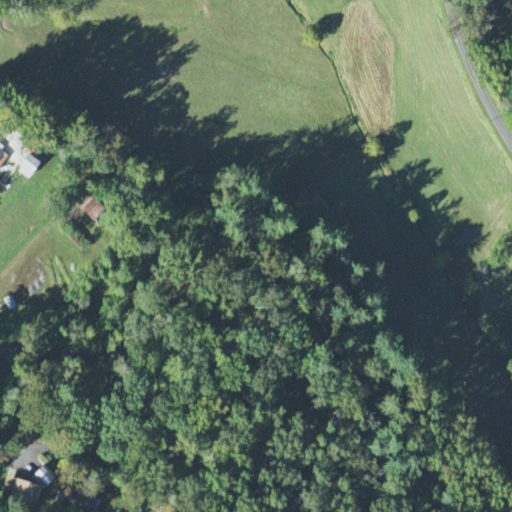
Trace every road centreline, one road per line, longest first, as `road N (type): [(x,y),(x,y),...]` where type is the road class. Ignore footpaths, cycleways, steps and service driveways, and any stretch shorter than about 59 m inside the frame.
road 1 (residential): [(0,351),(84,357),(176,326),(226,329),(225,351),(177,433),(160,503)]
road 2 (residential): [(511,146),(466,66),(446,0)]
